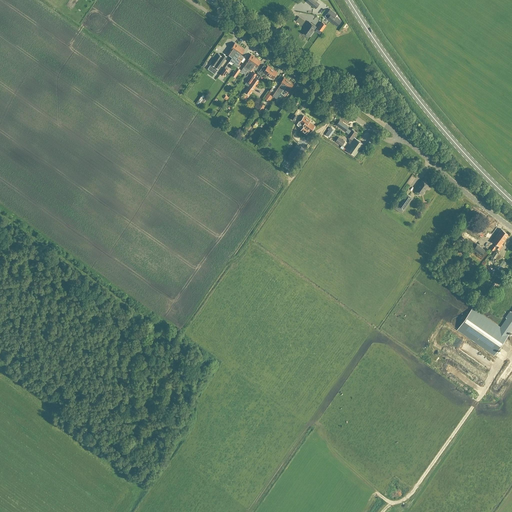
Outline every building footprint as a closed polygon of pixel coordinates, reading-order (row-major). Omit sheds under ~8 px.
[(314,0),(307,0),(306,1),(316,9),(319,4),(314,0)] [(341,21),(335,16),(337,14),(330,9),(325,16),(337,26),(341,21)] [(309,37),(316,27),(309,21),(302,31),(309,37)] [(322,31),(326,25),(321,22),(317,28),(322,31)] [(231,49),(228,54),(232,57),(240,46),(235,43),(231,49)] [(240,46),(232,57),(230,60),(234,63),(235,61),(239,64),(242,59),(239,57),(244,50),(240,46)] [(227,56),(223,54),(222,56),(218,54),(211,64),(218,69),(227,56)] [(249,69),(249,68),(256,58),(251,55),(249,58),(248,57),(243,65),(245,66),(244,67),(246,68),(246,67),(249,69)] [(249,69),(252,71),(254,69),(256,70),(258,68),(258,67),(257,67),(261,61),(256,58),(249,68),(249,69)] [(273,78),(277,73),(268,66),(267,67),(265,65),(263,65),(258,73),(262,75),(264,72),(270,76),(270,77),(271,78),(272,78),(273,78)] [(240,70),(237,68),(232,75),(235,77),(240,70)] [(248,87),(254,79),(250,76),(245,84),(248,87)] [(260,81),(255,78),(245,92),(250,95),(254,89),(260,81)] [(281,91),(282,92),(289,81),(284,78),(280,83),(276,90),(281,93),(281,91)] [(289,81),(282,92),(284,93),(287,88),(290,90),(294,84),(289,81)] [(270,91),(265,98),(269,101),(274,94),(270,91)] [(309,130),(311,132),(315,126),(309,122),(310,120),(304,116),(300,122),(304,124),(303,126),(304,126),(301,130),(306,133),(309,130)] [(355,155),(363,144),(354,137),(357,133),(351,128),(346,135),(349,137),(348,137),(348,139),(350,140),(349,142),(350,143),(346,149),(355,155)] [(335,142),(341,146),(345,142),(338,137),(335,142)] [(301,154),(294,148),(287,157),(295,163),(301,154)] [(288,162),(281,157),(278,162),(285,166),(288,162)] [(422,195),(429,185),(422,180),(415,190),(422,195)] [(413,198),(405,192),(396,205),(404,210),(413,198)] [(470,233),(464,229),(456,239),(462,243),(470,233)] [(505,232),(501,229),(492,241),(496,244),(505,232)] [(505,232),(496,244),(494,246),(499,250),(502,245),(501,245),(509,234),(505,232)] [(482,255),(485,250),(477,244),(474,249),(482,255)] [(511,310),(511,312),(510,311),(506,318),(507,318),(500,328),(473,308),(458,329),(494,355),(511,328),(511,310)] [(467,343),(462,350),(466,353),(471,346),(467,343)] [(507,379),(511,370),(511,362),(502,376),(507,379)]
